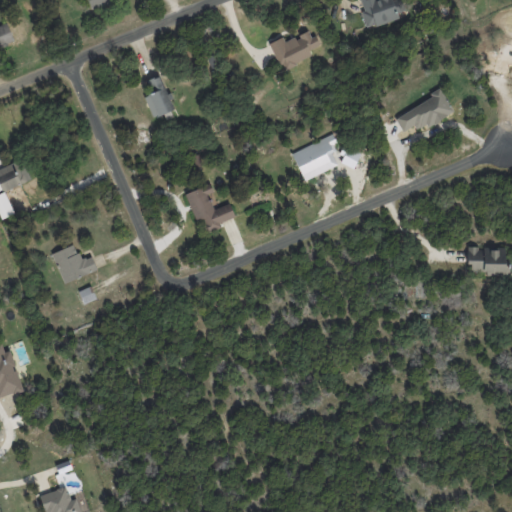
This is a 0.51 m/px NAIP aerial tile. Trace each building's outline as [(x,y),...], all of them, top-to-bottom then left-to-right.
[(86,0),(91,9),(110,0),(86,0)] [(375,0),(358,8),(372,33),(410,16),(402,0),(375,0)] [(0,23),(0,44),(16,39),(9,21),(0,23)] [(268,43),(279,71),(322,52),(310,27),(268,43)] [(144,97),(161,89),(185,131),(163,140),(144,97)] [(396,116),(406,133),(458,112),(442,94),(396,116)] [(291,153),(306,179),(334,166),(322,143),(291,153)] [(342,149),(342,171),(363,173),(364,149),(342,149)] [(0,192),(24,181),(15,162),(0,168),(0,192)] [(6,180),(34,169),(40,186),(13,196),(6,180)] [(0,214),(3,220),(19,215),(0,176),(0,214)] [(187,193),(202,237),(222,228),(209,186),(187,193)] [(465,241),(467,267),(508,266),(508,240),(465,241)] [(52,254),(64,280),(88,272),(75,244),(52,254)] [(0,289),(0,274),(17,268),(23,280),(0,289)] [(77,293),(83,303),(95,297),(91,287),(77,293)] [(0,339),(0,398),(9,414),(34,405),(4,338),(0,339)] [(38,494),(47,511),(73,511),(83,507),(75,497),(70,501),(62,486),(38,494)]
